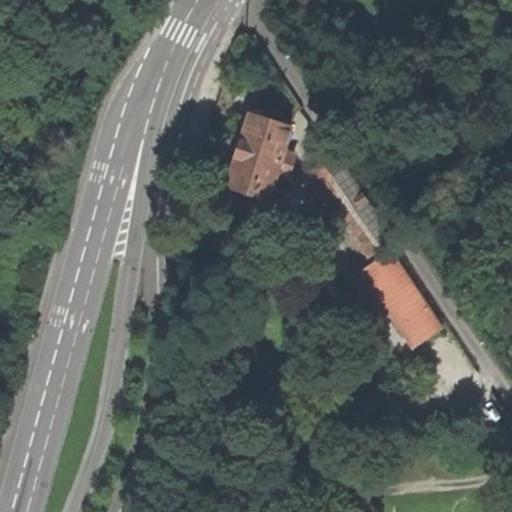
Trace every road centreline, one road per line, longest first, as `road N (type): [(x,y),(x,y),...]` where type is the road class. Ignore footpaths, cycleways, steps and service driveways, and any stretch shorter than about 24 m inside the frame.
road 1 (residential): [(159,78),(117,165),(17,511)]
road 2 (residential): [(76,511),(112,409),(159,78)]
